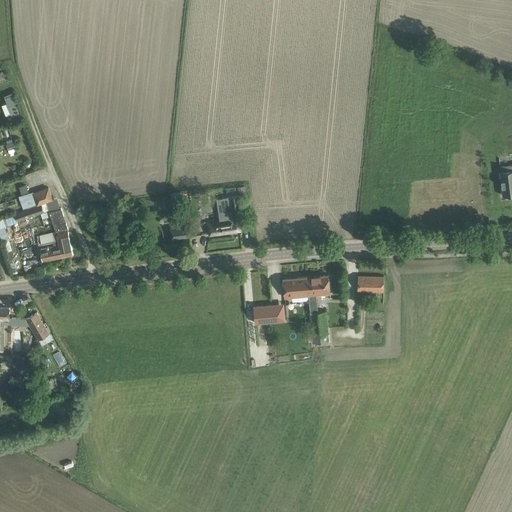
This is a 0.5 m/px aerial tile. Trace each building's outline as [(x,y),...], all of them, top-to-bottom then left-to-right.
[(12,93),(4,96),(13,118),(21,115),(12,93)] [(511,164),(500,166),(500,171),(503,196),(506,195),(507,197),(508,198),(511,197),(511,164)] [(23,210),(42,204),(46,202),(49,210),(60,206),(57,198),(53,200),(49,188),(33,193),(33,192),(28,194),(26,185),(19,187),(22,195),(18,196),(23,210)] [(218,220),(207,222),(209,235),(240,230),(238,217),(233,218),(232,211),(241,209),(239,195),(222,197),(224,211),(217,213),(218,220)] [(0,210),(19,207),(17,198),(0,201),(0,210)] [(42,204),(23,210),(0,218),(0,234),(2,241),(9,239),(5,227),(18,222),(18,221),(44,211),(42,204)] [(58,209),(49,212),(55,231),(59,245),(60,245),(63,257),(73,254),(71,245),(71,243),(68,230),(61,208),(58,209)] [(171,239),(193,235),(192,225),(170,228),(171,239)] [(55,231),(39,235),(42,244),(53,242),(53,246),(40,249),(43,261),(49,259),(63,257),(60,245),(59,245),(55,231)] [(328,274),(306,276),(307,296),(309,296),(310,312),(318,312),(316,295),(317,295),(330,294),(329,284),(328,274)] [(384,276),(358,275),(357,291),(383,292),(384,276)] [(307,296),(306,276),(283,278),(284,298),(307,296)] [(285,304),(261,306),(263,323),(287,320),(285,304)] [(0,307),(0,343),(2,343),(3,318),(8,318),(9,308),(0,307)] [(310,312),(309,313),(311,343),(330,342),(327,311),(318,312),(310,312)] [(49,333),(37,312),(26,318),(39,339),(49,333)]
